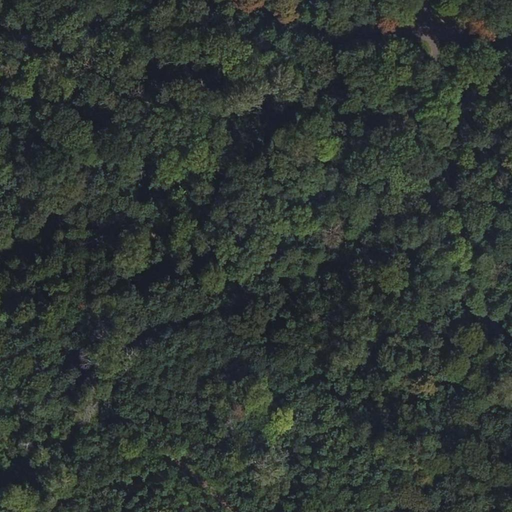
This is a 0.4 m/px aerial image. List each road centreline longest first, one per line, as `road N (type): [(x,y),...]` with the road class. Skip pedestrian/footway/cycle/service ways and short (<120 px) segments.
road 1 (track): [(0,408),(58,358),(511,217)]
road 2 (track): [(511,34),(430,45),(262,17),(219,0)]
road 3 (track): [(0,334),(58,358),(85,393),(226,511)]
road 4 (track): [(0,187),(19,204),(93,227),(214,241),(236,303)]
road 5 (track): [(425,0),(461,231)]
